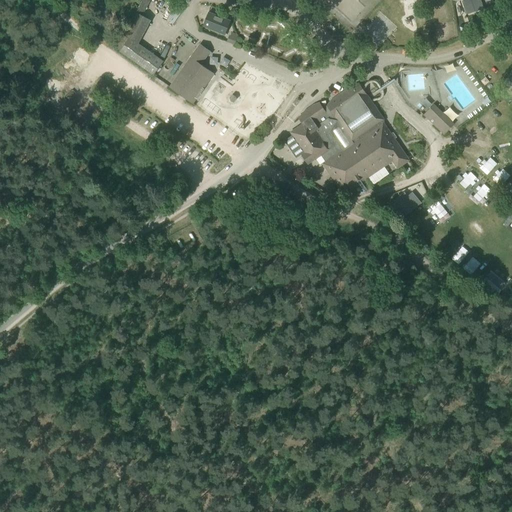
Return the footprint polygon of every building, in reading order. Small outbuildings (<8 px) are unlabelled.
[(180,1),(167,20),(173,25),(185,8),(180,1)] [(438,7),(439,16),(450,15),(449,5),(438,7)] [(112,10),(100,12),(103,25),(114,22),(112,10)] [(230,20),(208,12),(203,26),(225,35),(230,20)] [(452,21),(441,22),(442,34),(454,33),(452,21)] [(129,38),(119,51),(154,75),(163,62),(129,38)] [(200,44),(169,86),(193,103),(214,73),(201,64),(210,51),(200,44)] [(292,135),(284,141),(296,158),(301,154),(304,152),(305,153),(308,154),(313,150),(316,155),(319,153),(321,155),(325,162),(322,164),(344,194),(392,161),(397,168),(409,160),(383,122),(385,121),(359,83),(352,84),(330,99),(326,105),(326,101),(320,103),(313,105),(305,111),(301,116),(305,122),(292,131),(292,134),(292,135)] [(433,105),(424,115),(444,136),(454,126),(433,105)] [(475,149),(466,159),(472,165),(482,155),(475,149)] [(486,156),(482,161),(480,160),(474,167),(484,175),(495,163),(486,156)] [(462,177),(469,182),(475,173),(467,168),(462,177)] [(435,200),(426,208),(441,224),(450,216),(435,200)] [(427,230),(433,223),(420,212),(414,219),(427,230)] [(445,233),(434,241),(440,247),(450,239),(445,233)] [(460,247),(451,258),(459,265),(469,253),(460,247)]
